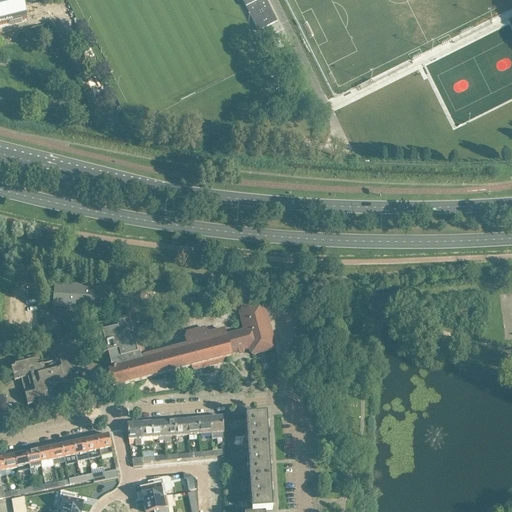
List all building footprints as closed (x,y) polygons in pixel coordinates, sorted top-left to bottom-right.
[(0,0),(0,25),(27,19),(21,0),(0,0)] [(265,0),(241,0),(258,32),(277,22),(265,0)] [(201,123),(199,133),(244,138),(245,128),(201,123)] [(0,278),(0,295),(29,297),(30,281),(0,278)] [(120,288),(70,285),(70,283),(47,281),(46,304),(53,304),(52,313),(60,313),(65,329),(87,321),(88,323),(102,319),(103,311),(118,312),(120,288)] [(274,346),(274,343),(264,308),(258,304),(244,307),(240,314),(244,332),(226,337),(224,331),(223,331),(219,332),(218,333),(219,338),(211,340),(209,334),(204,329),(186,333),(185,340),(187,346),(145,357),(140,337),(136,338),(135,335),(136,334),(132,318),(111,324),(113,330),(98,334),(104,355),(107,354),(110,363),(107,364),(109,373),(108,373),(112,388),(186,369),(187,370),(192,372),(221,364),(223,361),(223,359),(231,357),(230,354),(249,350),(250,353),(253,356),(273,351),(274,346)] [(37,306),(0,319),(0,337),(42,322),(37,306)] [(50,334),(48,330),(37,335),(39,340),(50,334)] [(14,365),(10,366),(14,382),(22,380),(26,393),(29,406),(35,405),(36,408),(49,405),(47,399),(50,398),(49,394),(50,394),(49,387),(68,382),(68,381),(72,380),(71,377),(78,375),(76,368),(74,362),(70,363),(69,356),(55,360),(56,362),(43,365),(41,356),(14,363),(14,365)] [(86,359),(87,365),(89,372),(100,369),(97,356),(86,359)] [(268,447),(266,415),(246,417),(248,448),(268,447)] [(223,439),(222,418),(210,419),(211,435),(212,435),(212,440),(223,439)] [(211,435),(210,419),(198,420),(199,436),(211,435)] [(199,436),(198,420),(187,421),(188,436),(199,436)] [(188,436),(187,421),(175,422),(176,437),(188,436)] [(176,437),(175,422),(163,423),(165,442),(164,442),(164,444),(170,444),(170,438),(176,437)] [(151,423),(140,424),(141,446),(147,445),(146,439),(152,439),(151,423)] [(165,442),(163,423),(151,423),(152,439),(158,439),(159,442),(164,442),(165,442)] [(141,446),(140,424),(127,425),(128,441),(135,440),(135,446),(141,446)] [(110,444),(108,436),(97,438),(100,455),(101,457),(112,454),(110,444)] [(97,438),(85,441),(89,459),(101,457),(100,455),(97,438)] [(85,441),(73,443),(77,462),(89,460),(89,459),(85,441)] [(73,443),(61,446),(65,463),(66,466),(77,464),(73,443)] [(61,446),(50,449),(52,462),(53,466),(65,463),(61,446)] [(270,479),(268,447),(248,448),(250,480),(270,479)] [(52,462),(50,449),(38,451),(40,464),(47,463),(48,466),(53,465),(52,462)] [(38,451),(26,454),(30,470),(31,475),(35,475),(34,469),(41,468),(40,464),(38,451)] [(30,470),(26,454),(14,456),(17,469),(18,473),(30,470)] [(17,469),(14,456),(3,459),(5,472),(17,469)] [(154,463),(154,458),(142,459),(143,467),(154,467),(154,466),(154,463)] [(143,467),(142,459),(132,460),(133,468),(143,467)] [(118,478),(117,471),(104,474),(106,481),(118,478)] [(106,481),(104,474),(93,476),(94,484),(106,481)] [(186,480),(189,492),(197,490),(194,479),(189,474),(183,475),(184,480),(186,480)] [(272,510),(270,479),(250,480),(251,511),(272,510)] [(149,489),(141,490),(143,502),(166,497),(162,480),(148,483),(149,489)] [(0,500),(11,498),(10,493),(3,494),(2,487),(0,487),(0,500)] [(61,493),(57,510),(66,511),(80,511),(83,503),(74,501),(76,496),(61,493)] [(169,511),(166,497),(143,502),(145,511),(152,511),(154,511),(169,511)] [(25,504),(24,498),(12,501),(12,506),(25,504)]
